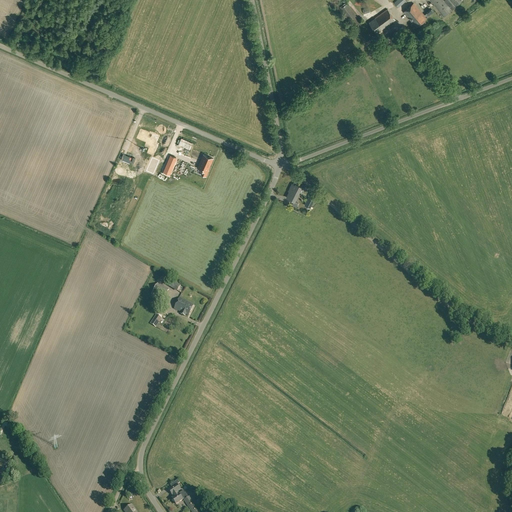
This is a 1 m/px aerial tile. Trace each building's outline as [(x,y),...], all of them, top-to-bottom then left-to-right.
[(417,27),(427,18),(414,3),(404,12),(417,27)] [(355,28),(361,23),(347,4),(340,8),(355,28)] [(377,33),(395,20),(388,9),(369,22),(377,33)] [(154,147),(159,137),(151,133),(150,135),(147,134),(148,133),(141,130),(138,138),(144,141),(147,142),(147,144),(154,147)] [(199,163),(197,168),(203,171),(201,175),(206,177),(209,170),(208,170),(213,159),(209,157),(209,158),(207,157),(207,156),(203,154),(201,159),(202,159),(200,163),(199,163)] [(152,157),(146,171),(153,174),(159,160),(152,157)] [(167,164),(164,171),(169,173),(172,166),(167,164)] [(301,187),(295,184),(295,185),(292,184),(290,188),(291,188),(291,189),(298,193),(301,187)] [(294,201),(298,193),(291,189),(286,197),(294,201)] [(313,201),(308,198),(305,205),(310,207),(313,201)] [(159,281),(177,292),(181,285),(176,282),(176,283),(163,275),(159,281)] [(152,292),(155,293),(163,299),(164,297),(169,290),(158,283),(152,292)] [(189,316),(194,305),(179,298),(174,308),(181,312),(180,314),(185,316),(186,314),(189,316)] [(156,314),(150,324),(155,328),(162,318),(156,314)] [(169,490),(171,493),(172,495),(174,497),(172,498),(176,504),(184,498),(185,499),(188,497),(184,490),(179,494),(177,491),(180,489),(179,487),(177,484),(169,490)] [(199,511),(189,496),(188,497),(185,499),(184,500),(191,511),(199,511)]
